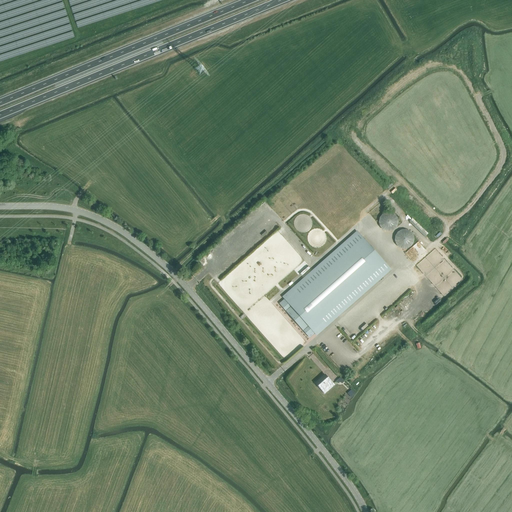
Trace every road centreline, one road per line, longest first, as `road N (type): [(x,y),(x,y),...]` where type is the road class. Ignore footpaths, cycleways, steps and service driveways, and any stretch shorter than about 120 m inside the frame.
road 1 (tertiary): [(0,206),(76,210),(120,230),(167,267),(330,458),(365,511)]
road 2 (trunk): [(0,115),(281,0)]
road 3 (trunk): [(251,0),(0,103)]
road 4 (track): [(224,224),(332,129)]
